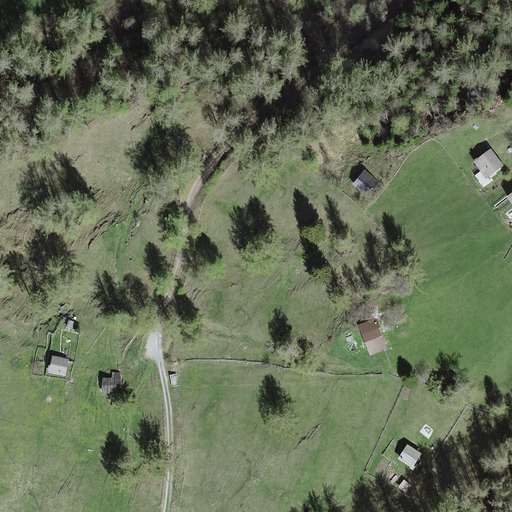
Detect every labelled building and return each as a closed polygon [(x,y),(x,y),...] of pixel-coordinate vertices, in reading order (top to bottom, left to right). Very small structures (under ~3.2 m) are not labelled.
[(492,151),(475,164),(486,180),(503,167),(492,151)] [(380,185),(365,172),(353,186),(368,199),(380,185)] [(379,322),(362,327),(370,356),(387,351),(379,322)] [(69,362),(52,359),(49,375),(66,378),(69,362)] [(121,380),(103,379),(102,395),(120,396),(121,380)] [(421,455),(408,447),(399,461),(412,469),(421,455)]
